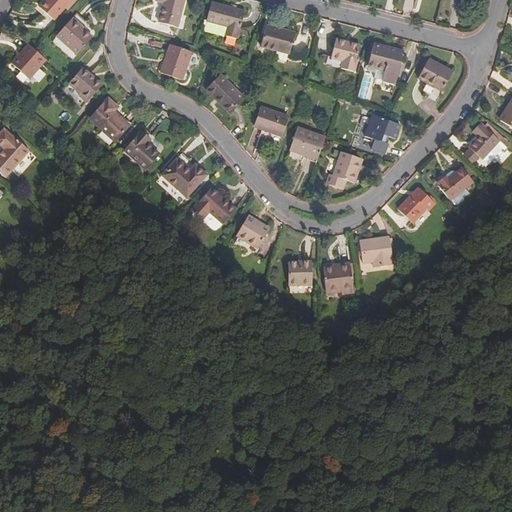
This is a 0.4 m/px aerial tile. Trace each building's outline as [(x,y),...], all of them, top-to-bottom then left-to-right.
[(54,22),(72,0),(46,0),(39,8),(54,22)] [(163,4),(158,22),(178,27),(184,0),(156,0),(156,2),(163,4)] [(244,12),(211,3),(206,22),(204,21),(203,26),(205,26),(204,32),(225,36),(225,37),(238,40),(244,12)] [(76,58),(91,40),(70,22),(55,39),(76,58)] [(263,48),(290,55),(297,34),(268,26),(263,48)] [(343,70),(355,72),(361,46),(337,41),(333,59),(345,62),(343,70)] [(375,45),(370,66),(387,70),(384,81),(398,84),(406,53),(375,45)] [(162,75),(184,82),(194,53),(172,46),(162,75)] [(29,79),(37,71),(45,63),(35,53),(29,47),(11,66),(27,81),(29,79)] [(430,60),(420,80),(429,85),(425,93),(432,96),(435,88),(444,92),(454,73),(430,60)] [(37,71),(29,79),(35,84),(43,76),(37,71)] [(90,82),(92,80),(83,71),(68,87),(81,98),(78,100),(87,108),(101,92),(90,82)] [(231,113),(246,97),(222,75),(207,91),(231,113)] [(511,128),(511,100),(507,109),(508,110),(500,122),(511,128)] [(117,144),(132,129),(117,114),(121,110),(112,101),(93,120),(117,144)] [(256,127),(283,136),(290,114),(263,105),(256,127)] [(392,146),(389,145),(383,143),(386,135),(392,137),(398,139),(403,125),(391,121),(391,122),(386,121),(386,120),(374,116),(367,138),(377,141),(374,151),(388,156),(392,146)] [(292,146),(321,156),(326,142),(329,133),(301,122),(292,146)] [(481,123),(473,131),(479,137),(469,147),(470,148),(481,159),(483,160),(489,154),(495,160),(496,161),(497,161),(511,145),(496,131),(493,134),(486,128),(481,123)] [(489,125),(486,128),(493,134),(496,131),(489,125)] [(0,144),(6,150),(0,157),(0,171),(7,178),(30,150),(17,139),(16,139),(5,130),(0,135),(0,144)] [(142,134),(125,153),(147,172),(160,157),(148,146),(152,142),(142,134)] [(383,143),(389,145),(392,137),(386,135),(383,143)] [(363,148),(374,151),(377,141),(367,138),(363,148)] [(463,155),(474,166),(481,159),(470,148),(463,155)] [(489,154),(483,160),(489,166),(495,160),(489,154)] [(357,185),(360,174),(357,173),(361,160),(342,155),(334,179),(331,177),(328,187),(345,192),(348,183),(357,185)] [(208,177),(199,170),(194,175),(178,162),(164,178),(189,200),(208,177)] [(457,173),(450,178),(448,175),(439,182),(442,185),(441,186),(452,200),(453,199),(457,203),(460,204),(465,200),(466,197),(471,193),(467,188),(475,182),(464,167),(457,173)] [(429,210),(435,203),(419,187),(399,208),(413,221),(426,208),(429,210)] [(219,200),(220,198),(211,190),(209,193),(219,200)] [(235,211),(220,198),(219,200),(209,193),(192,213),(202,222),(210,214),(224,226),(235,211)] [(261,250),(272,230),(249,218),(238,237),(261,250)] [(374,270),(394,267),(390,238),(360,242),(363,265),(374,264),(374,270)] [(290,264),(290,286),(313,286),(313,262),(305,262),(305,264),(290,264)] [(342,290),(343,295),(354,294),(350,263),(341,264),(342,267),(324,269),(325,279),(324,279),(326,292),(342,290)]
